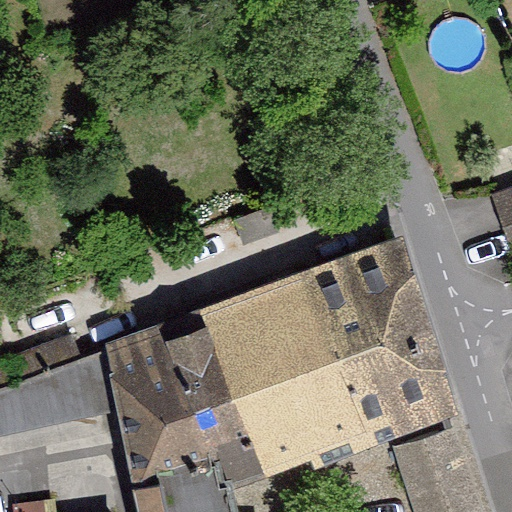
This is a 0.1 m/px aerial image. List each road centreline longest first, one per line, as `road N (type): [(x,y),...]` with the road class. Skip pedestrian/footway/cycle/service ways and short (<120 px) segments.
road 1 (residential): [(347,0),(463,325)]
road 2 (residential): [(463,325),(511,487)]
